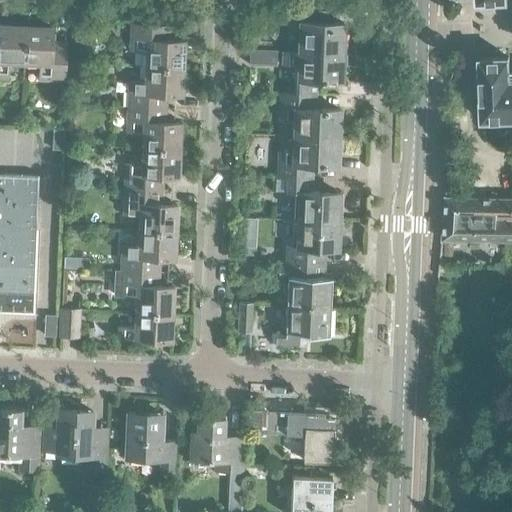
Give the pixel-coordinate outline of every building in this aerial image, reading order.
[(511,0),(477,0),(478,1),(509,0),(511,0),(511,69),(511,70),(511,56),(480,57),(482,120),(511,118),(511,0)] [(299,24),(298,52),(342,54),(343,23),(317,22),(318,10),(283,9),(282,23),(299,24)] [(8,62),(23,62),(25,26),(0,24),(0,76),(7,77),(8,62)] [(144,66),(182,67),(183,40),(168,39),(169,26),(131,24),(130,49),(145,50),(144,66)] [(25,26),(23,62),(39,63),(39,78),(64,79),(65,43),(52,42),(52,27),(25,26)] [(249,65),(276,65),(277,51),(249,50),(249,65)] [(298,65),(297,93),(315,94),(315,80),(341,81),(342,54),(298,52),(283,52),(283,64),(298,65)] [(128,106),(165,107),(166,94),(181,94),(182,67),(144,66),(144,81),(129,80),(128,102),(118,102),(118,106),(128,106)] [(77,92),(76,103),(89,104),(89,93),(77,92)] [(293,120),(293,136),(337,138),(339,111),(314,110),(315,94),(297,93),(286,93),(285,119),(293,120)] [(142,131),(141,147),(178,149),(179,122),(164,121),(165,107),(128,106),(127,131),(142,131)] [(53,127),(52,148),(64,148),(65,127),(53,127)] [(69,132),(69,143),(81,143),(81,132),(69,132)] [(287,177),(311,179),(312,164),(336,165),(337,138),(293,136),(292,152),(279,151),(278,177),(287,177)] [(124,188),(162,189),(162,176),(177,176),(178,149),(141,147),(141,163),(125,162),(124,188)] [(0,308),(33,310),(38,174),(0,172),(0,308)] [(294,219),(337,221),(338,193),(311,192),(311,179),(287,177),(287,192),(295,192),(294,219)] [(138,213),(138,229),(175,231),(176,203),(161,203),(162,189),(124,188),(123,213),(138,213)] [(511,218),(511,196),(445,195),(442,240),(495,240),(496,218),(511,218)] [(242,216),(241,245),(254,246),(256,217),(242,216)] [(511,218),(496,218),(495,240),(511,240),(511,218)] [(287,238),(287,261),(324,263),(324,248),(336,249),(337,221),(294,219),(293,238),(287,238)] [(121,269),(158,271),(159,257),(174,258),(175,231),(138,229),(137,244),(122,244),(121,269)] [(445,241),(445,254),(454,254),(454,241),(445,241)] [(324,263),(287,261),(279,261),(278,276),(287,276),(286,304),(329,306),(330,278),(323,278),(324,263)] [(135,295),(135,311),(172,313),(173,286),(157,285),(158,271),(121,269),(114,269),(113,294),(120,294),(135,295)] [(252,303),(238,303),(237,333),(251,333),(252,303)] [(328,336),(329,306),(286,304),(285,331),(275,330),(275,345),(298,346),(299,335),(328,336)] [(77,334),(78,308),(78,307),(61,306),(59,333),(77,334)] [(172,313),(135,311),(134,326),(119,326),(119,337),(171,340),(172,313)] [(45,314),(44,334),(55,334),(56,315),(45,314)] [(0,453),(18,455),(18,469),(37,470),(39,424),(20,424),(21,408),(0,407),(0,453)] [(248,409),(247,431),(260,432),(261,409),(248,409)] [(42,450),(56,451),(56,454),(90,455),(89,471),(106,471),(108,437),(91,437),(92,411),(58,410),(57,428),(43,427),(42,450)] [(278,413),(277,433),(304,434),(303,458),(332,459),(333,415),(323,415),(323,412),(313,412),(313,414),(305,414),(305,411),(278,410),(278,413)] [(158,473),(175,474),(177,440),(161,439),(162,414),(127,412),(125,456),(159,457),(158,473)] [(190,430),(189,458),(215,459),(215,470),(242,471),(243,440),(224,439),(225,416),(196,415),(196,430),(190,430)] [(278,485),(277,497),(288,497),(286,511),(329,511),(331,476),(288,474),(288,485),(278,485)] [(92,511),(102,511),(103,502),(93,502),(92,511)]
